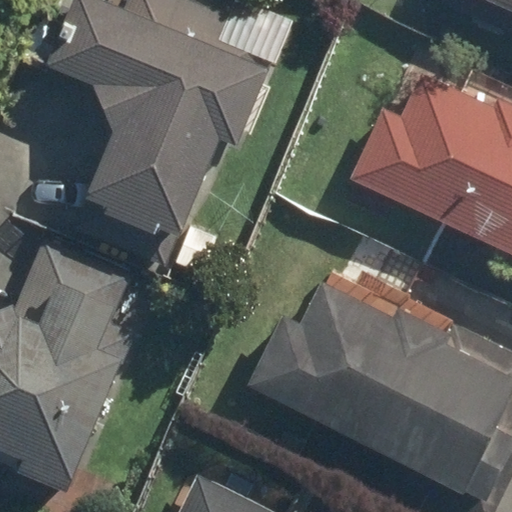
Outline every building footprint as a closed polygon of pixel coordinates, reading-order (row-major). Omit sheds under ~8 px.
[(223,156),(260,63),(215,45),(227,14),(192,0),(115,0),(113,6),(98,0),(60,0),(34,68),(81,87),(107,139),(69,237),(155,270),(203,148),(223,156)] [(511,0),(438,0),(511,35),(511,0)] [(343,177),(511,262),(511,109),(405,55),(343,177)] [(42,243),(9,307),(0,310),(0,462),(57,491),(118,367),(92,354),(127,284),(42,243)] [(282,317),(245,387),(473,509),(508,445),(483,432),(510,382),(325,283),(301,327),(282,317)] [(260,511),(192,475),(172,511),(260,511)]
